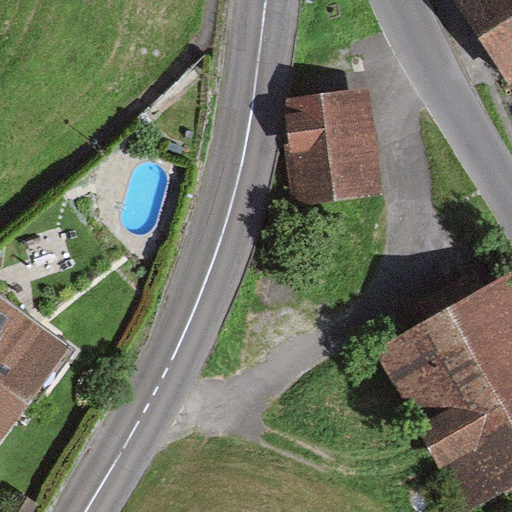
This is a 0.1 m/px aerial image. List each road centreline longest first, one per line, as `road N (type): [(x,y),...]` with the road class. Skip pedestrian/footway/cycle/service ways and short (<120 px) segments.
road 1 (tertiary): [(265,0),(243,168),(187,329),(83,511)]
road 2 (tertiary): [(397,0),(511,211)]
